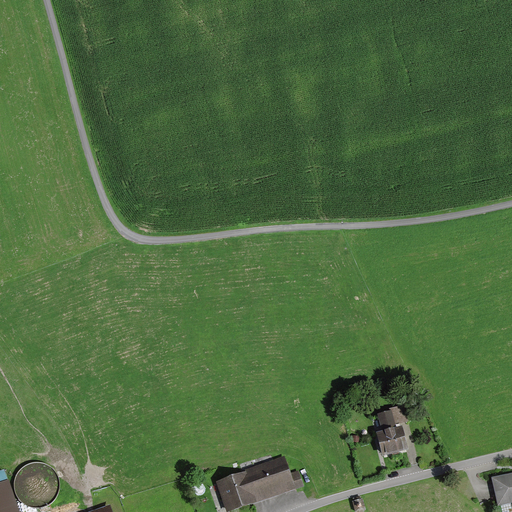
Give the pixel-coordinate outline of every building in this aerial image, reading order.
[(380,418),(384,435),(379,437),(383,457),(406,451),(401,432),(396,433),(394,425),(407,422),(403,408),(393,411),(394,415),(380,418)] [(283,464),(219,485),(228,511),(301,486),(297,473),(287,477),(283,464)] [(0,511),(20,511),(8,468),(0,469),(0,511)] [(511,477),(495,481),(500,503),(511,500),(511,477)] [(115,511),(112,502),(85,511),(115,511)]
